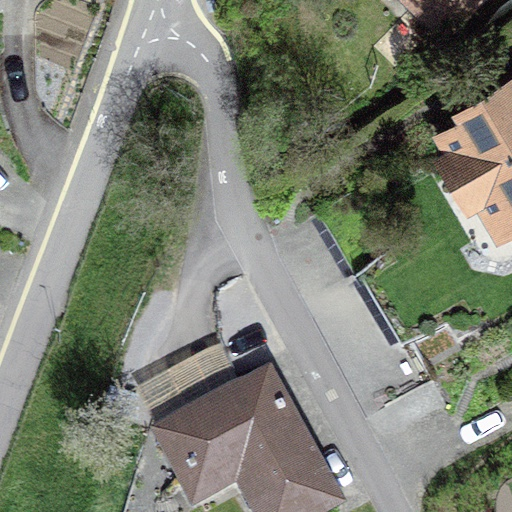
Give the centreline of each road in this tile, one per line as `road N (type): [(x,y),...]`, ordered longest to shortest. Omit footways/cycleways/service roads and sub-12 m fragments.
road 1 (residential): [(152,23),(185,40),(213,72),(233,204),(393,511)]
road 2 (residential): [(152,23),(0,415)]
